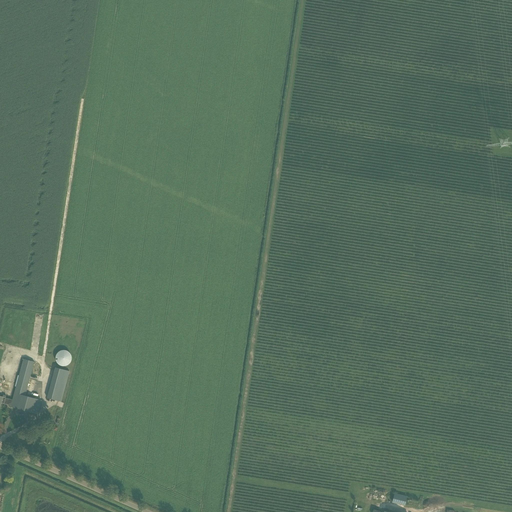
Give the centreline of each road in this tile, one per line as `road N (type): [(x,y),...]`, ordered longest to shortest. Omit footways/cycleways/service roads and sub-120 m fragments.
road 1 (track): [(42,367),(82,102)]
road 2 (unclassified): [(146,511),(0,448)]
